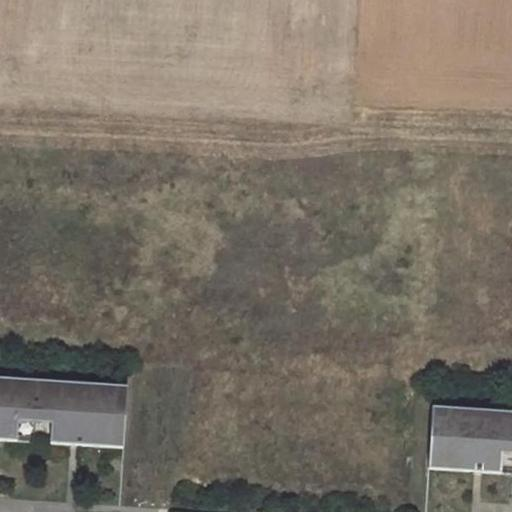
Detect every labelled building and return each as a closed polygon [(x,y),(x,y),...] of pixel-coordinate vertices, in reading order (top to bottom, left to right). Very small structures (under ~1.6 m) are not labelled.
[(0,440),(61,445),(66,383),(0,378),(0,440)] [(113,448),(117,387),(66,383),(61,445),(75,445),(113,448)] [(128,387),(117,387),(113,448),(123,449),(124,449),(128,387)] [(511,412),(430,407),(426,469),(428,469),(477,473),(500,474),(501,454),(502,444),(511,444),(511,412)] [(511,444),(502,444),(501,454),(511,455),(511,444)]
